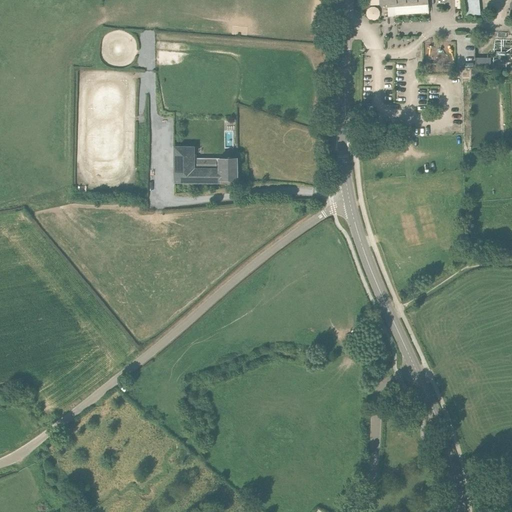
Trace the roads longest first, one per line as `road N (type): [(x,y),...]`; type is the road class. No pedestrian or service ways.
road 1 (unclassified): [(0,463),(110,384),(259,259),(349,202)]
road 2 (tertiary): [(349,202),(345,0)]
road 3 (tertiary): [(415,368),(349,202)]
road 4 (residential): [(360,511),(380,390),(415,368)]
road 5 (tertiary): [(458,511),(449,457),(415,368)]
